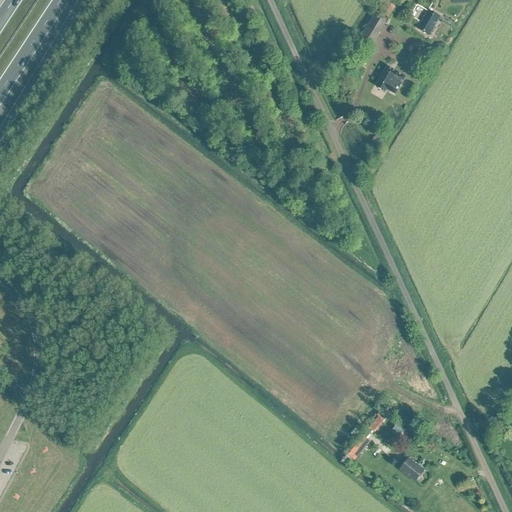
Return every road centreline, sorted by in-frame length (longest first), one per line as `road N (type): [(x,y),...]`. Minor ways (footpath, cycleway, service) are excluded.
road 1 (unclassified): [(503,511),(272,0)]
road 2 (motorway): [(0,133),(82,0)]
